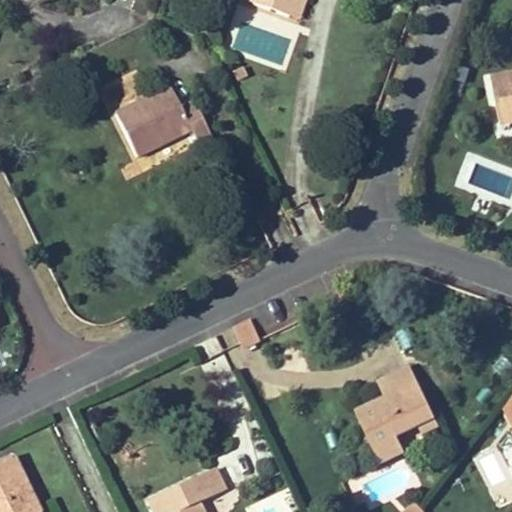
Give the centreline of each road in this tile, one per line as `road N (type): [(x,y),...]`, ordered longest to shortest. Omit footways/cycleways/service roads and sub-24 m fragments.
road 1 (residential): [(372,225),(56,381)]
road 2 (residential): [(372,225),(450,0)]
road 3 (residential): [(511,274),(372,225)]
road 4 (residential): [(56,381),(0,256)]
